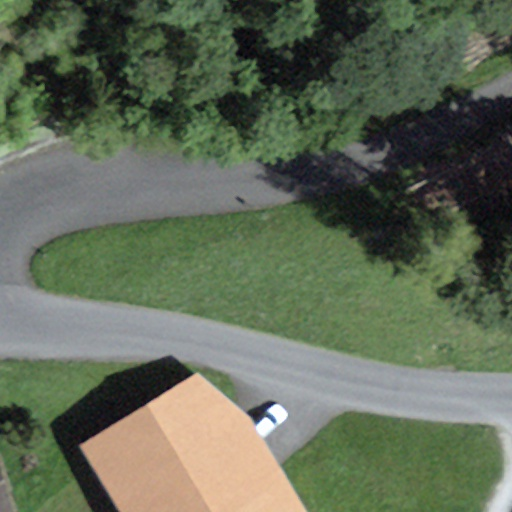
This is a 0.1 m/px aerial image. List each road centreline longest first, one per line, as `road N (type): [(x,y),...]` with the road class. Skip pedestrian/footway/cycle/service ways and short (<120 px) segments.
road 1 (track): [(0,234),(67,195),(275,198),(511,62)]
road 2 (unclassified): [(0,322),(63,324),(474,400),(511,395)]
